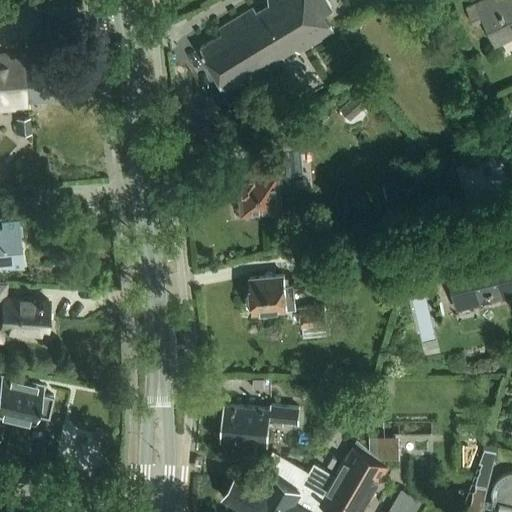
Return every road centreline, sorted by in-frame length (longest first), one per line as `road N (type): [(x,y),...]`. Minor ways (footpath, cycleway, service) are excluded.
road 1 (secondary): [(156,511),(155,408),(122,15)]
road 2 (residential): [(0,24),(122,15)]
